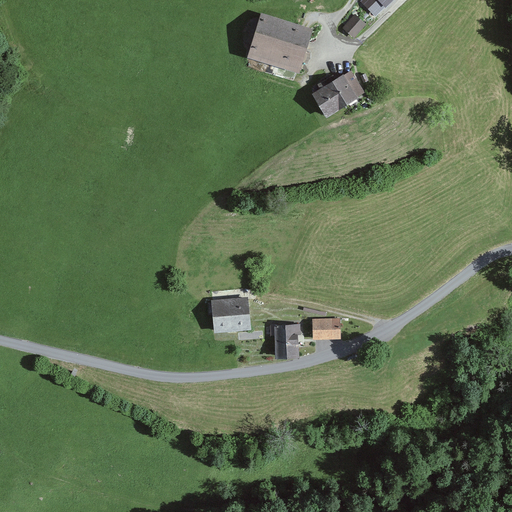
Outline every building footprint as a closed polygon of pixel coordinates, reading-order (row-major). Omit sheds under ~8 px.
[(389,0),(364,0),(358,7),(373,21),(392,3),(389,0)] [(322,30),(267,14),(255,58),(309,74),(322,30)] [(362,16),(349,27),(359,37),(371,25),(362,16)] [(360,73),(322,97),(338,121),(375,97),(360,73)] [(252,299),(218,303),(222,333),(256,329),(252,299)] [(345,320),(318,321),(318,339),(345,339),(345,320)] [(303,322),(277,325),(280,360),(306,357),(303,322)]
